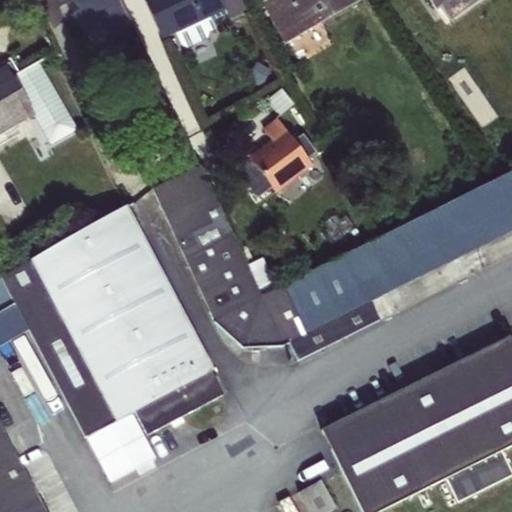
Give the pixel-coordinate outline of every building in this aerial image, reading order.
[(230,20),(246,13),(240,0),(143,0),(162,38),(176,31),(183,45),(188,47),(211,36),(211,34),(210,31),(216,28),(213,20),(210,15),(224,8),(227,13),(230,20)] [(271,0),(264,4),(286,42),(355,1),(354,0),(271,0)] [(439,11),(444,17),(452,20),(480,0),(429,0),(438,12),(439,11)] [(224,8),(210,15),(213,20),(227,13),(224,8)] [(6,72),(0,75),(0,84),(10,79),(6,72)] [(0,134),(32,115),(10,79),(0,84),(0,134)] [(271,188),(274,193),(311,166),(308,162),(294,143),(278,121),(264,132),(273,144),(251,160),(248,156),(235,166),(258,197),(271,188)] [(294,143),(308,162),(318,154),(304,136),(294,143)] [(369,302),(511,232),(511,172),(263,297),(201,167),(152,189),(215,321),(214,321),(241,349),(252,348),(252,352),(260,352),(260,348),(282,347),(289,344),(297,362),(380,322),(369,302)] [(209,373),(213,372),(192,333),(127,207),(12,272),(0,279),(0,511),(44,511),(0,427),(0,312),(15,304),(30,332),(66,402),(84,440),(134,413),(146,436),(170,424),(173,429),(184,423),(181,418),(222,397),(209,373)] [(0,347),(30,332),(15,304),(0,312),(0,347)] [(511,447),(511,338),(511,337),(321,430),(361,511),(381,511),(445,480),(457,503),(511,476),(511,472),(502,452),(511,447)] [(282,511),(327,511),(336,507),(321,481),(278,504),(282,511)]
